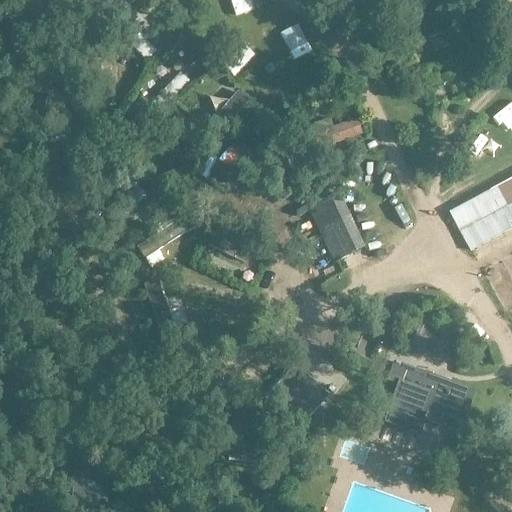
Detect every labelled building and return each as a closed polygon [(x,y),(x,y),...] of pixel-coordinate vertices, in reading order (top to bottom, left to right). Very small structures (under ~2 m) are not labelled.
[(41,0),(26,0),(2,9),(16,48),(29,44),(30,46),(43,41),(36,22),(48,18),(41,0)] [(117,0),(125,8),(135,0),(117,0)] [(256,0),(232,0),(238,15),(259,7),(256,0)] [(419,16),(427,38),(469,25),(460,0),(443,0),(421,7),(424,15),(419,16)] [(511,178),(449,213),(471,253),(511,230),(511,178)] [(333,263),(364,249),(337,189),(282,214),(291,234),(315,224),(333,263)] [(160,238),(166,250),(192,236),(186,224),(160,238)] [(32,230),(7,245),(17,263),(18,262),(20,265),(44,249),(32,230)] [(410,347),(459,364),(468,338),(436,327),(438,322),(431,319),(430,324),(420,320),(410,347)] [(290,354),(255,379),(279,414),(315,388),(290,354)] [(438,429),(443,415),(462,422),(474,391),(393,361),(386,382),(397,386),(384,423),(420,435),(423,424),(438,429)] [(0,382),(0,385),(2,389),(0,390),(0,417),(1,417),(6,427),(17,422),(12,412),(24,406),(11,377),(0,382)] [(367,467),(369,450),(350,447),(347,464),(367,467)] [(73,504),(83,505),(104,506),(104,497),(106,467),(96,467),(95,472),(85,471),(85,476),(74,475),(73,504)] [(278,511),(273,487),(259,490),(263,511),(278,511)]
